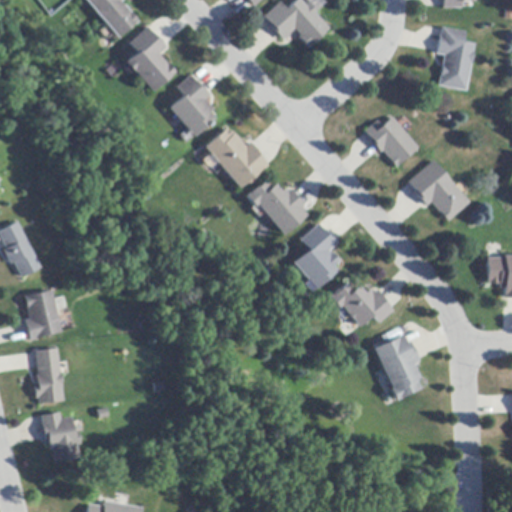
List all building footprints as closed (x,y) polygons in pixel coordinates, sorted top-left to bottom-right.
[(120,0),(118,2),(135,21),(116,38),(81,0),(120,0)] [(306,4),(307,3),(313,10),(316,13),(314,15),(328,29),(310,46),(311,46),(307,49),(297,39),(299,36),(293,30),(281,41),(278,38),(267,26),(268,24),(264,19),(262,17),(278,2),(285,10),(295,0),(298,0),(304,6),(306,4)] [(473,0),(473,2),(460,2),(459,9),(441,9),(441,8),(441,0),(473,0)] [(464,92),(436,87),(442,56),(434,55),(435,53),(438,37),(440,30),(440,28),(463,33),(462,43),(472,45),(471,53),(472,53),(469,65),(464,92)] [(145,31),(150,36),(152,34),(162,46),(164,48),(156,55),(165,65),(166,65),(172,72),(150,92),(132,72),(131,73),(123,64),(134,53),(126,44),(144,29),(145,31)] [(189,79),(193,83),(194,82),(205,94),(207,96),(202,101),(211,110),(207,114),(213,120),(193,138),(180,124),(173,116),(167,110),(181,97),(173,89),(187,76),(189,79)] [(377,152),(368,140),(369,140),(365,134),(363,132),(376,122),(380,127),(391,118),(416,149),(396,165),(397,166),(394,168),(381,152),(379,154),(377,152)] [(249,146),(261,160),(260,160),(264,166),(265,167),(260,171),(260,170),(237,190),(202,148),(224,130),(229,136),(231,134),(243,148),(247,144),(249,146)] [(423,206),(412,193),(413,192),(408,186),(406,184),(431,162),(468,203),(446,222),(430,203),(425,208),(423,206)] [(290,193),(301,206),(298,209),(303,215),(304,216),(281,236),(255,206),(253,208),(244,198),(263,182),(269,189),(273,185),(279,192),(282,189),(285,193),(288,190),(290,193)] [(3,249),(0,242),(0,231),(15,223),(39,269),(20,279),(12,264),(9,265),(2,251),(4,250),(3,249)] [(317,227),(321,232),(323,230),(334,242),(335,244),(326,252),(328,254),(329,253),(337,262),(331,267),(335,271),(314,290),(305,280),(291,264),(291,263),(305,250),(297,241),(316,225),(317,227)] [(511,299),(503,299),(503,289),(497,289),(497,285),(485,285),(486,259),(499,259),(502,259),(502,257),(511,257),(511,299)] [(377,294),(386,304),(384,305),(388,310),(390,312),(376,324),(370,317),(360,326),(358,327),(351,320),(346,313),(340,307),(337,309),(329,299),(347,283),(352,290),(356,287),(363,294),(367,291),(370,295),(374,291),(377,294)] [(56,316),(60,332),(61,334),(37,340),(37,341),(29,343),(28,338),(25,325),(24,321),(28,320),(25,309),(26,309),(24,299),(23,299),(23,298),(25,297),(25,298),(51,291),(53,299),(61,297),(64,309),(55,311),(56,316)] [(416,360),(417,362),(411,365),(418,379),(414,381),(418,389),(398,399),(398,400),(394,402),(389,391),(389,390),(391,389),(382,372),(372,350),(373,349),(396,338),(396,337),(400,335),(405,345),(408,343),(416,360)] [(36,369),(34,354),(34,353),(56,350),(59,374),(60,374),(61,388),(63,402),(38,405),(37,399),(34,399),(34,396),(35,396),(34,389),(33,389),(32,386),(36,385),(36,380),(35,380),(34,377),(36,377),(36,371),(36,369)] [(79,460),(54,465),(51,451),(48,452),(47,448),(48,448),(47,443),(44,444),(43,441),(44,441),(44,440),(41,426),(40,424),(41,424),(40,418),(59,414),(60,420),(70,418),(73,432),(78,431),(80,446),(77,447),(79,460)] [(115,505),(127,507),(141,510),(140,511),(85,511),(87,506),(102,508),(103,502),(115,505)]
